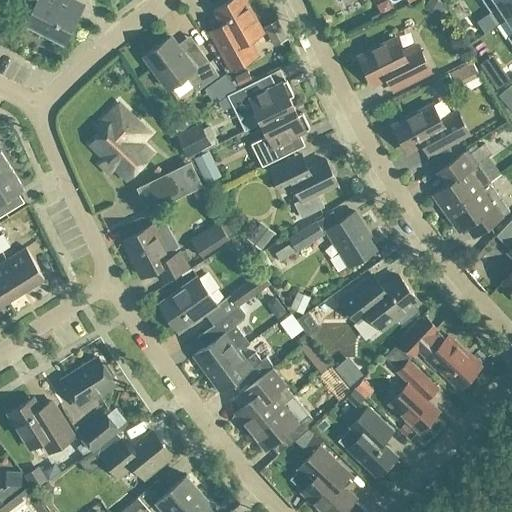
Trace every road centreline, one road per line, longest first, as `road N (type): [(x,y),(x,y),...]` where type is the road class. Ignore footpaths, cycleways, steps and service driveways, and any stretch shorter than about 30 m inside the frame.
road 1 (residential): [(511,345),(427,245),(372,162),(291,0)]
road 2 (residential): [(288,511),(207,425),(110,280)]
road 3 (residential): [(511,376),(383,511)]
road 4 (residential): [(110,280),(35,110)]
road 5 (residential): [(35,110),(140,15),(168,0)]
road 6 (residential): [(0,352),(110,280)]
